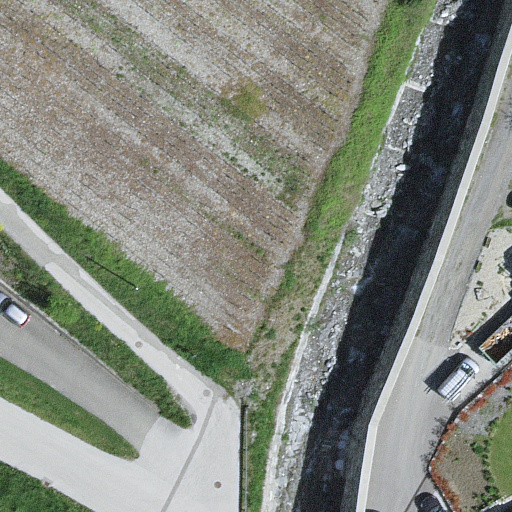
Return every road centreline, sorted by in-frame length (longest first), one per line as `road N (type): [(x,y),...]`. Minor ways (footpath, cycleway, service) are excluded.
road 1 (residential): [(188,511),(216,407),(0,200)]
road 2 (unknown): [(389,511),(395,453),(496,149)]
road 3 (residential): [(125,511),(96,489),(0,447)]
